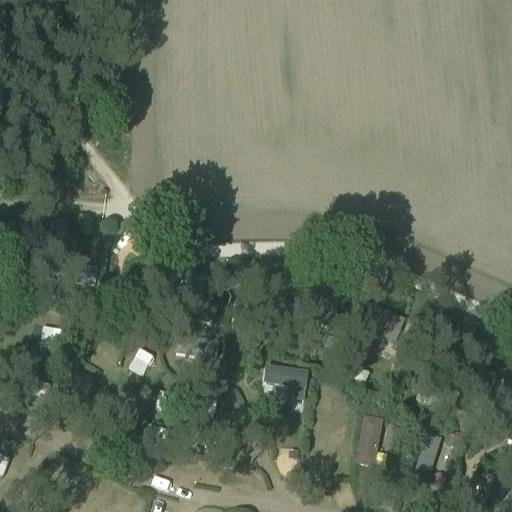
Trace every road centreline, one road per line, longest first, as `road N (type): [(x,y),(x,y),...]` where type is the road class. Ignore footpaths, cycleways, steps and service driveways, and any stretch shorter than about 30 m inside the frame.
road 1 (track): [(511,327),(351,257),(197,250),(132,217)]
road 2 (track): [(23,432),(149,485),(293,511)]
road 3 (track): [(132,217),(88,159),(0,3)]
road 4 (track): [(132,217),(63,205),(0,210)]
